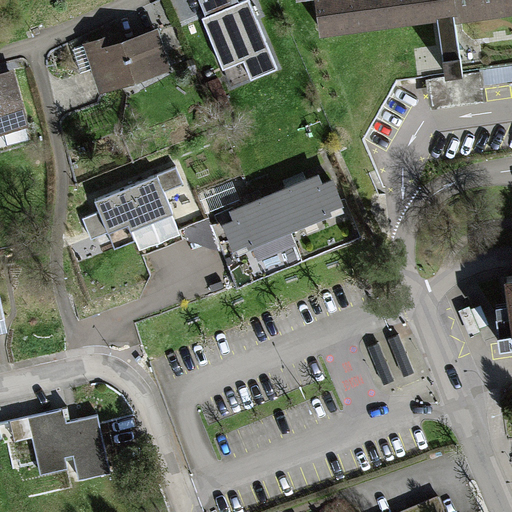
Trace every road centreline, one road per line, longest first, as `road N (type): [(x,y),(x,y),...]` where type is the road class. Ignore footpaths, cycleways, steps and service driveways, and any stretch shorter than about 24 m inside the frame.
road 1 (residential): [(0,386),(83,367),(123,372),(148,401),(184,511)]
road 2 (residential): [(503,511),(425,297)]
road 3 (residential): [(131,0),(38,45),(0,53)]
